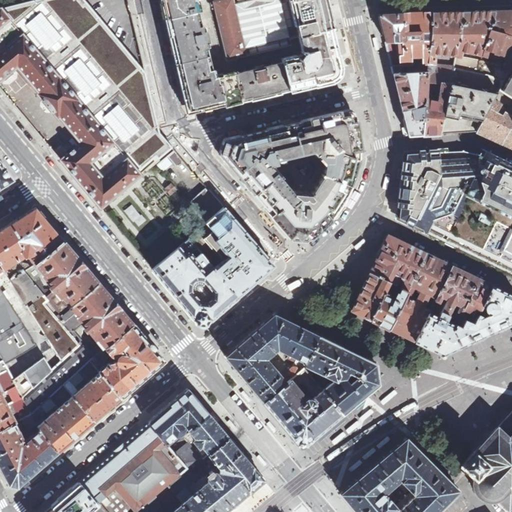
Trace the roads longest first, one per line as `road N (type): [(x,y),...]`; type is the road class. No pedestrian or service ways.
road 1 (unclassified): [(195,358),(43,175)]
road 2 (residential): [(16,511),(195,358)]
road 3 (unclassified): [(324,511),(195,358)]
road 4 (residential): [(373,89),(185,138)]
road 5 (residential): [(185,138),(302,272)]
road 6 (residential): [(302,272),(367,213),(387,147)]
road 7 (residential): [(146,0),(169,111),(185,138)]
road 8 (residential): [(195,358),(302,272)]
road 9 (residential): [(387,147),(470,139),(511,157)]
